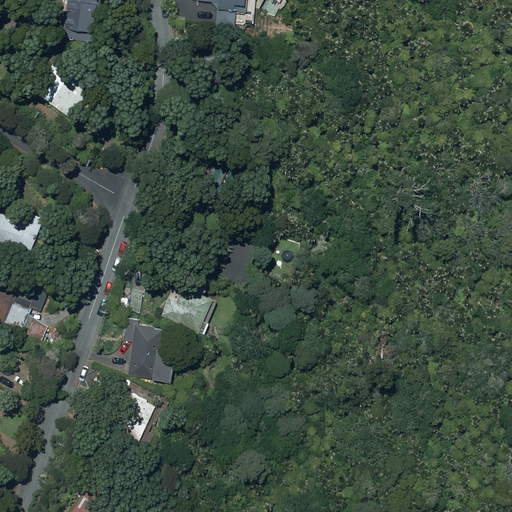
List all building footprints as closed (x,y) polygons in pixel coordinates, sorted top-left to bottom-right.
[(66,0),(62,29),(96,34),(101,0),(66,0)] [(215,26),(234,28),(235,12),(246,13),(247,0),(195,0),(212,2),(217,8),(215,26)] [(44,19),(32,4),(15,18),(27,33),(44,19)] [(190,32),(200,33),(201,25),(191,24),(190,32)] [(64,47),(50,33),(36,48),(51,61),(64,47)] [(38,97),(70,120),(103,73),(85,61),(74,76),(60,66),(38,97)] [(209,173),(201,196),(230,206),(238,183),(209,173)] [(0,247),(27,258),(40,226),(14,216),(10,227),(0,222),(0,247)] [(220,280),(244,284),(253,229),(229,226),(220,280)] [(0,323),(41,342),(47,328),(28,316),(31,310),(39,313),(49,290),(21,278),(17,287),(1,280),(6,268),(0,264),(0,323)] [(197,335),(203,338),(209,326),(203,323),(212,302),(203,297),(204,294),(195,290),(194,292),(184,287),(177,302),(168,298),(160,317),(198,334),(197,335)] [(128,313),(149,315),(152,295),(131,292),(128,313)] [(163,330),(133,326),(126,377),(151,380),(150,383),(170,385),(174,354),(160,352),(163,330)] [(108,435),(136,448),(157,402),(129,389),(108,435)] [(55,511),(92,511),(111,478),(93,468),(88,475),(79,470),(55,511)]
